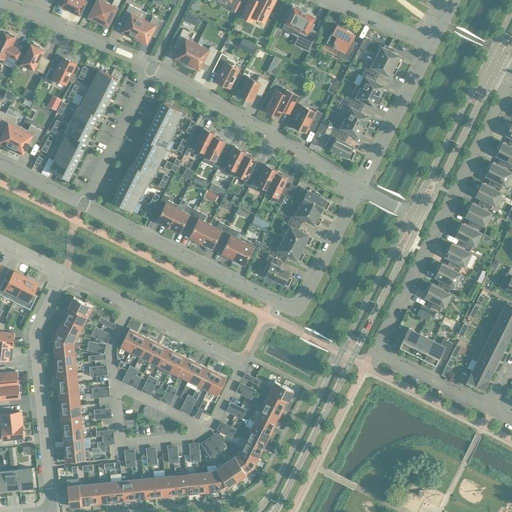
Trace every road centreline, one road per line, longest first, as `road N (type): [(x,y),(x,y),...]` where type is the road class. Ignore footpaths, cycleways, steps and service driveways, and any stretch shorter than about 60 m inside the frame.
road 1 (residential): [(511,81),(374,354),(490,412)]
road 2 (residential): [(359,189),(301,304),(291,308),(81,207)]
road 3 (tertiary): [(407,216),(290,456),(252,511)]
road 4 (tertiary): [(275,511),(421,223)]
road 5 (residential): [(47,511),(33,337),(63,274)]
road 6 (residential): [(359,189),(150,69)]
road 7 (residential): [(63,274),(243,366)]
road 8 (tertiary): [(483,67),(407,216)]
road 9 (tertiary): [(421,223),(496,74)]
road 10 (residential): [(150,69),(0,4)]
road 11 (residential): [(431,46),(359,189)]
road 12 (residential): [(150,69),(81,207)]
